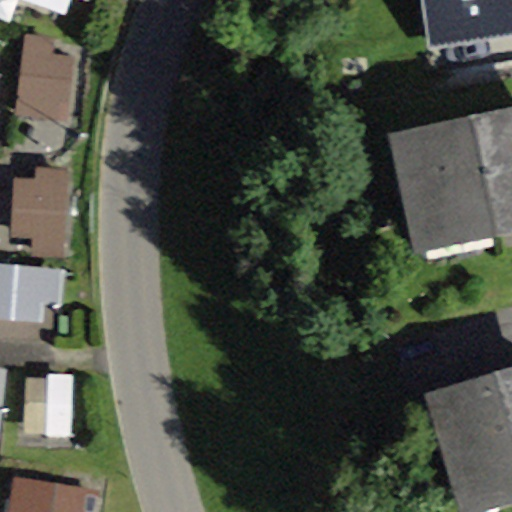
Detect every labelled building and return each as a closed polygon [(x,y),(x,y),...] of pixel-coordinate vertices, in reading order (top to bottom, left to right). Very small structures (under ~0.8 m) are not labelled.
[(16,0),(79,20),(84,0),(16,0)] [(511,0),(420,0),(427,48),(511,36),(511,0)] [(67,127),(83,54),(28,43),(13,115),(67,127)] [(511,123),(403,146),(422,239),(511,220),(511,123)] [(69,254),(71,175),(16,174),(14,253),(69,254)] [(0,319),(56,321),(58,267),(0,264),(0,319)] [(0,452),(11,370),(0,368),(0,452)] [(75,439),(76,376),(28,375),(27,438),(75,439)] [(511,386),(439,408),(469,511),(478,511),(511,502),(511,386)] [(8,511),(84,511),(88,489),(15,476),(8,511)]
